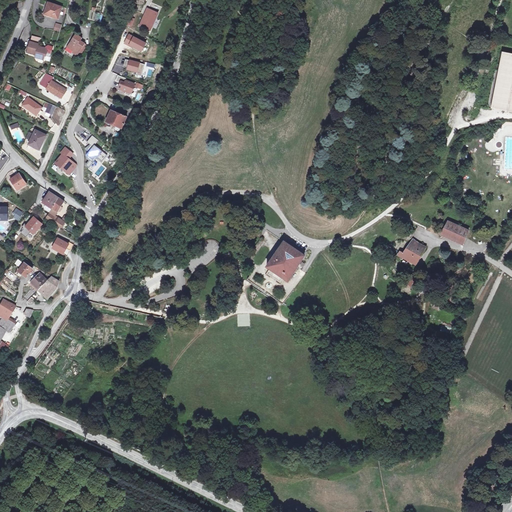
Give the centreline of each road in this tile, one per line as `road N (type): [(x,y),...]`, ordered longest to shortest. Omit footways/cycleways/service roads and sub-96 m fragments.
road 1 (residential): [(196,0),(164,108),(96,217)]
road 2 (tertiary): [(27,413),(83,431),(243,511)]
road 3 (track): [(333,244),(382,215),(438,164),(469,103)]
road 4 (residential): [(85,211),(79,148),(69,130),(107,72)]
